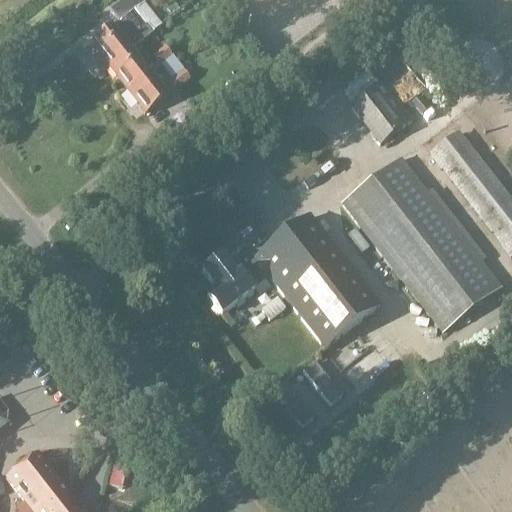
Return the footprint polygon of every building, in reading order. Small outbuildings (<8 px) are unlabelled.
[(108,71),(132,52),(153,35),(146,27),(145,28),(133,13),(140,8),(134,0),(126,0),(109,14),(118,25),(114,28),(90,47),(90,48),(91,48),(108,71)] [(164,50),(153,58),(160,67),(171,58),(164,50)] [(126,93),(150,75),(132,52),(108,71),(126,93)] [(183,73),(171,82),(178,90),(189,82),(183,73)] [(150,75),(126,93),(144,116),(143,116),(144,117),(169,98),(168,97),(167,97),(150,75)] [(379,148),(411,124),(381,85),(349,110),(379,148)] [(508,261),(511,258),(511,205),(457,135),(428,158),(508,261)] [(442,339),(501,292),(399,163),(340,209),(442,339)] [(258,174),(236,189),(254,214),(275,200),(258,174)] [(252,293),(268,281),(324,352),(379,309),(309,220),(254,262),(257,266),(241,278),(239,275),(236,277),(221,258),(201,274),(216,293),(206,300),(220,319),(253,294),(252,293)] [(116,231),(122,227),(119,222),(113,226),(116,231)] [(314,369),(295,380),(307,400),(327,389),(314,369)] [(0,428),(11,419),(0,404),(0,428)] [(79,511),(37,458),(6,483),(28,511),(79,511)]
